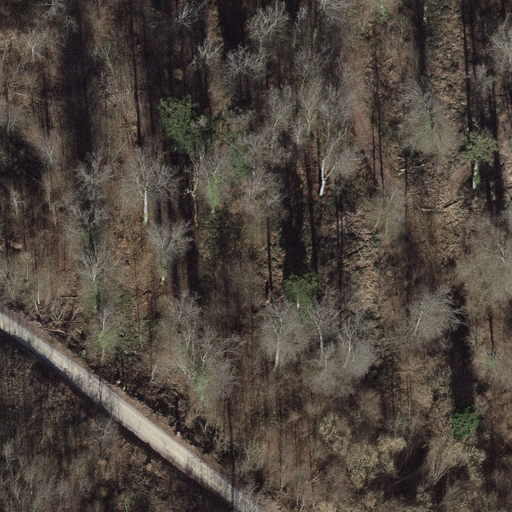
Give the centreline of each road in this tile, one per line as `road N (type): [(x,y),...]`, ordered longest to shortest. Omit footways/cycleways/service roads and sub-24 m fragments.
road 1 (track): [(511,485),(320,0)]
road 2 (track): [(0,314),(219,470),(255,511)]
